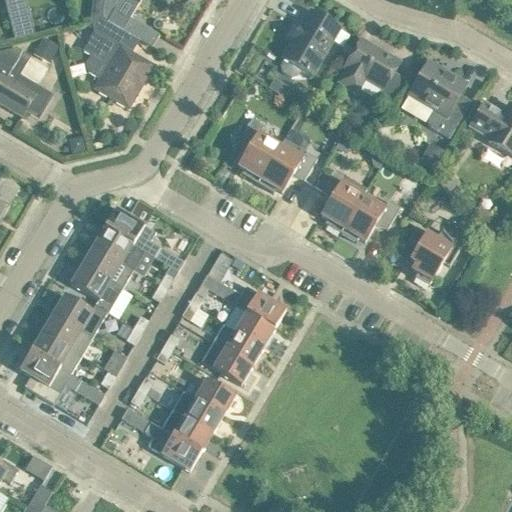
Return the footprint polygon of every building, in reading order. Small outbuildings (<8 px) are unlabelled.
[(34,36),(24,0),(2,0),(14,42),(34,36)] [(138,6),(128,0),(120,0),(118,5),(109,0),(104,0),(102,20),(117,29),(122,32),(130,20),(138,6)] [(340,30),(310,12),(302,27),(300,26),(289,45),(290,46),(281,61),(284,63),(280,68),(282,74),(291,80),(297,78),(301,73),(311,79),(340,30)] [(128,110),(152,69),(110,43),(117,29),(102,20),(91,23),(93,34),(83,53),(91,58),(86,66),(88,75),(101,82),(96,91),(128,110)] [(152,50),(159,38),(130,20),(122,32),(152,50)] [(50,65),(59,49),(42,39),(33,56),(50,65)] [(390,61),(382,57),(382,55),(360,42),(350,59),(344,69),(347,71),(339,84),(356,94),(364,80),(382,91),(379,97),(391,104),(394,99),(404,81),(393,75),(399,65),(392,60),(390,61)] [(48,94),(14,74),(25,55),(18,50),(0,54),(0,106),(21,119),(28,108),(36,114),(48,94)] [(449,141),(470,105),(459,98),(465,88),(443,76),(445,73),(428,64),(408,98),(431,112),(427,120),(426,123),(428,127),(430,130),(449,141)] [(502,117),(483,106),(470,129),(488,140),(487,143),(511,158),(511,108),(508,107),(502,117)] [(257,187),(280,149),(258,136),(263,129),(251,122),(238,144),(249,151),(238,169),(244,173),(241,177),(257,187)] [(303,183),(317,161),(284,142),(280,149),(257,187),(273,196),(275,192),(281,196),(292,177),(303,183)] [(419,163),(424,166),(419,176),(428,181),(433,171),(432,171),(443,153),(430,145),(419,163)] [(324,227),(340,236),(363,198),(367,191),(334,171),(321,193),(332,200),(321,219),(327,222),(324,227)] [(447,171),(434,182),(447,196),(459,185),(447,171)] [(0,216),(7,204),(15,191),(0,181),(0,216)] [(384,210),(363,198),(340,236),(356,245),(358,241),(364,245),(375,226),(386,233),(400,210),(388,203),(384,210)] [(178,275),(184,264),(150,244),(155,235),(115,212),(104,230),(133,248),(144,254),(143,255),(154,260),(178,275)] [(434,241),(416,229),(408,241),(398,258),(399,258),(400,258),(415,266),(411,272),(417,275),(414,280),(428,288),(442,265),(449,269),(459,252),(443,233),(434,241)] [(133,273),(143,255),(144,254),(133,248),(104,230),(93,249),(133,273)] [(82,268),(122,292),(133,273),(93,249),(82,268)] [(108,315),(122,292),(82,268),(70,287),(97,303),(94,307),(107,315),(108,315)] [(167,293),(174,281),(166,277),(159,289),(167,293)] [(240,298),(206,278),(200,288),(245,315),(274,332),(285,313),(245,289),(240,298)] [(159,305),(167,293),(159,289),(152,301),(159,305)] [(197,311),(204,300),(196,295),(189,307),(197,311)] [(107,315),(94,307),(91,313),(64,298),(53,317),(92,340),(107,315)] [(190,323),(197,311),(189,307),(182,319),(190,323)] [(263,351),(274,332),(245,315),(245,316),(235,334),(263,351)] [(53,317),(42,335),(70,352),(81,359),(92,340),(53,317)] [(141,336),(148,324),(140,319),(133,332),(141,336)] [(234,335),(223,328),(212,346),(252,369),(263,351),(235,334),(234,335)] [(134,348),(141,336),(133,332),(126,344),(134,348)] [(70,377),(81,359),(70,352),(42,335),(30,354),(59,371),(70,377)] [(171,354),(178,342),(170,338),(163,350),(171,354)] [(240,388),(252,369),(212,346),(201,365),(240,388)] [(164,366),(171,354),(163,350),(156,362),(164,366)] [(64,388),(98,408),(104,398),(70,377),(59,371),(30,354),(19,373),(31,380),(25,391),(53,407),(64,388)] [(105,373),(108,375),(115,379),(120,372),(110,365),(105,373)] [(108,391),(115,379),(108,375),(100,387),(108,391)] [(145,398),(153,386),(145,381),(138,393),(145,398)] [(223,418),(234,399),(206,382),(195,401),(223,418)] [(138,410),(145,398),(138,393),(130,405),(138,410)] [(212,436),(223,418),(195,401),(183,395),(172,413),(212,436)] [(189,474),(201,455),(161,432),(127,411),(121,421),(153,441),(147,449),(189,474)] [(201,455),(212,436),(172,413),(161,432),(201,455)] [(0,483),(2,481),(11,487),(19,473),(0,462),(0,483)] [(28,511),(41,511),(44,507),(52,495),(40,487),(26,511),(28,511)]
